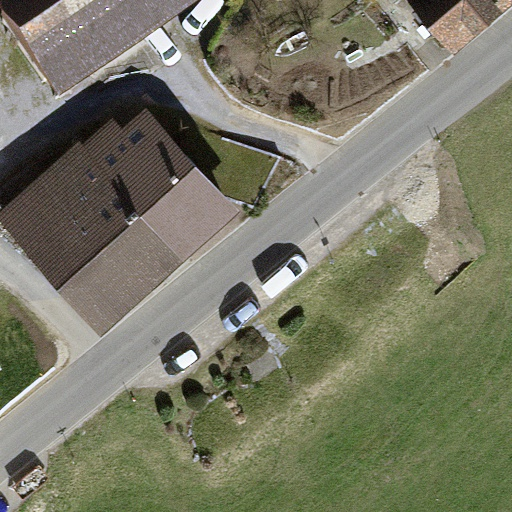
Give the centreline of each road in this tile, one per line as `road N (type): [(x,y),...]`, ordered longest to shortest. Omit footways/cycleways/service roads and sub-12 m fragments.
road 1 (tertiary): [(0,462),(511,46)]
road 2 (track): [(352,171),(225,122),(167,90),(114,92),(0,176)]
road 3 (track): [(0,260),(105,379)]
